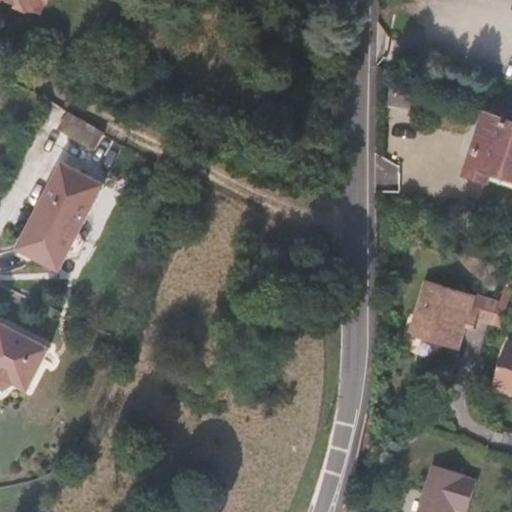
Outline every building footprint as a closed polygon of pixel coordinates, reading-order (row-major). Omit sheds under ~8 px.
[(413,109),(416,79),(391,71),(388,106),(413,109)] [(68,110),(57,128),(94,149),(104,131),(68,110)] [(511,186),(511,118),(487,110),(480,134),(468,172),(511,186)] [(64,162),(21,248),(64,270),(70,257),(82,256),(89,241),(83,233),(107,183),(64,162)] [(500,302),(477,295),(425,280),(409,334),(460,349),(463,338),(467,327),(475,330),(478,321),(492,325),(500,302)] [(501,328),(511,290),(511,288),(505,286),(500,300),(500,302),(492,325),(501,328)] [(54,348),(5,323),(0,332),(0,385),(10,390),(19,383),(33,390),(54,348)] [(493,388),(511,393),(511,341),(507,340),(493,388)] [(454,511),(455,509),(466,511),(467,511),(478,480),(466,476),(467,475),(433,464),(418,511),(454,511)]
